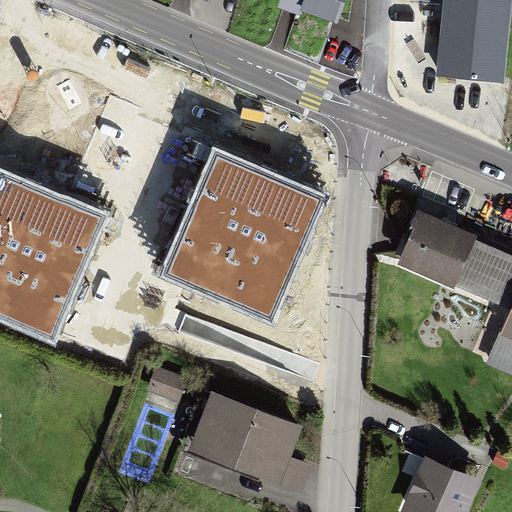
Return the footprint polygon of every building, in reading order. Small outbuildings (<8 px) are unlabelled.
[(282,0),(280,6),(298,12),(300,6),(333,17),(339,0),(282,0)] [(504,0),(444,0),(438,71),(498,76),(504,0)] [(326,195),(213,148),(159,278),(272,325),(326,195)] [(109,215),(0,170),(0,322),(54,345),(109,215)] [(511,255),(415,212),(406,232),(412,235),(400,262),(508,310),(485,362),(511,374),(511,255)] [(183,381),(161,372),(155,387),(177,396),(183,381)] [(296,429),(211,396),(191,448),(276,481),(296,429)] [(464,511),(477,481),(423,459),(401,511),(404,511),(464,511)]
